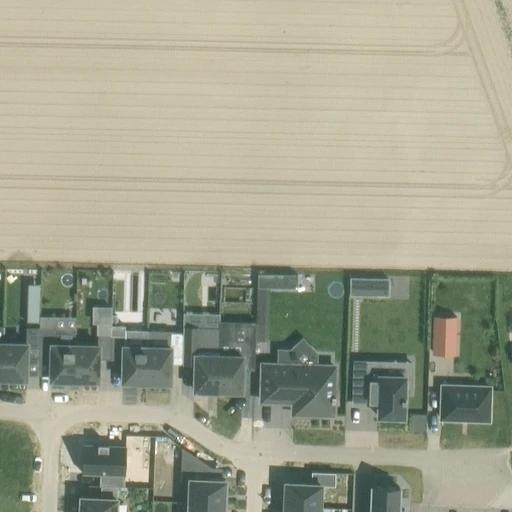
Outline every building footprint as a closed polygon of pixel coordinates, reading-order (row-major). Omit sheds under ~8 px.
[(276,274),(258,274),(257,287),(275,288),(276,274)] [(366,278),(351,278),(351,295),(366,295),(366,278)] [(27,298),(26,323),(39,323),(39,298),(27,298)] [(39,328),(39,358),(51,358),(51,380),(74,381),(75,345),(75,317),(40,316),(39,328)] [(434,316),(433,352),(447,353),(448,335),(456,335),(456,317),(434,316)] [(97,335),(111,335),(111,326),(111,321),(97,321),(97,323),(97,334),(97,335)] [(111,326),(111,336),(112,336),(125,336),(125,330),(125,326),(111,326)] [(4,343),(3,379),(27,380),(27,358),(39,358),(39,328),(26,327),(26,344),(4,343)] [(183,333),(182,365),(194,365),(194,391),(218,391),(219,355),(218,355),(219,328),(183,327),(183,333)] [(112,336),(111,360),(123,360),(123,382),(146,383),(148,331),(125,330),(125,336),(112,336)] [(148,331),(146,383),(171,384),(171,365),(182,365),(183,333),(172,333),(172,332),(148,331)] [(75,345),(74,381),(99,382),(99,359),(111,360),(112,336),(111,336),(98,336),(97,345),(75,345)] [(277,365),(263,365),(262,401),(294,402),(293,414),(333,415),(335,367),(309,366),(297,350),(277,350),(277,365)] [(219,355),(218,391),(242,392),(244,356),(219,355)] [(355,361),(353,404),(378,405),(378,416),(404,417),(405,396),(405,395),(411,395),(412,376),(381,375),(381,362),(355,361)] [(442,386),(441,419),(489,421),(490,387),(442,386)] [(0,468),(21,470),(23,446),(0,443),(0,468)] [(83,445),(82,473),(100,474),(100,486),(124,487),(126,447),(108,446),(108,445),(107,445),(107,446),(99,446),(99,444),(98,444),(98,446),(83,445)] [(21,470),(0,468),(0,493),(18,495),(21,470)] [(285,483),(285,507),(320,508),(321,486),(335,486),(335,473),(311,472),(311,484),(285,483)] [(225,481),(190,479),(189,503),(225,505),(225,481)] [(399,509),(400,487),(372,487),(371,511),(405,511),(405,510),(399,509)] [(116,511),(117,499),(81,497),(79,511),(116,511)] [(224,511),(225,505),(189,503),(188,511),(224,511)]
